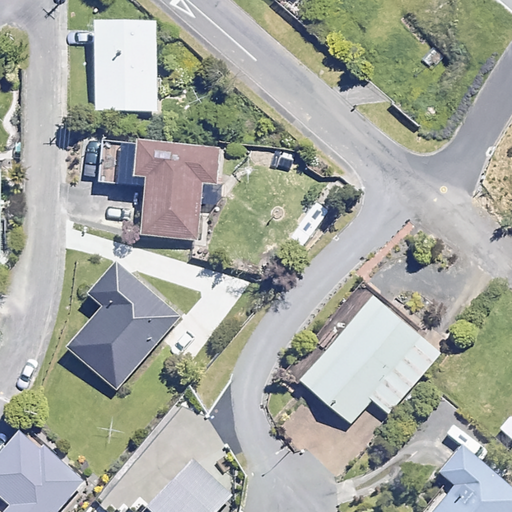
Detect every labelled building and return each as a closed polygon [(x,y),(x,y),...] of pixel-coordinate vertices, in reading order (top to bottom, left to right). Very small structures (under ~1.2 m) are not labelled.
[(158,111),(157,22),(96,22),(96,112),(158,111)] [(221,149),(102,142),(100,185),(147,188),(144,236),(200,239),(203,185),(218,186),(221,149)] [(181,318),(117,263),(89,296),(103,308),(68,348),(118,391),(181,318)] [(389,311),(371,297),(299,382),(350,425),(371,400),(388,415),(448,344),(397,301),(389,311)] [(486,447),(463,429),(450,445),(458,451),(437,476),(453,489),(434,511),(511,511),(511,492),(474,462),(486,447)] [(0,511),(57,511),(82,485),(21,432),(0,455),(0,511)]
